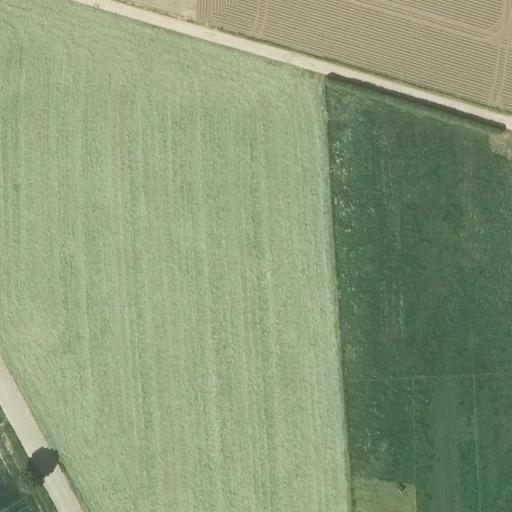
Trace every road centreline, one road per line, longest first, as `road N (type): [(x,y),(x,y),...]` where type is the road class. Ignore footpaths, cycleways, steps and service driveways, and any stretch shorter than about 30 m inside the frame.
road 1 (track): [(511,118),(108,0)]
road 2 (unclassified): [(68,511),(0,382)]
